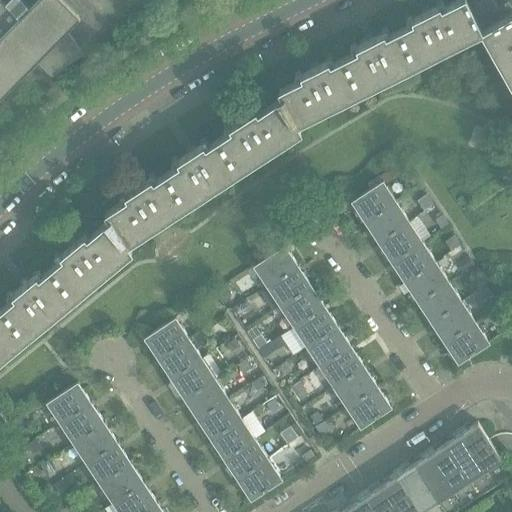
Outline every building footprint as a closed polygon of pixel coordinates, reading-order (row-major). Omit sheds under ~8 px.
[(0,0),(0,98),(36,62),(52,77),(83,54),(67,31),(80,17),(62,0),(36,0),(29,8),(21,0),(8,0),(5,4),(0,0)] [(417,64),(481,31),(481,30),(476,20),(468,3),(466,0),(458,0),(441,9),(439,5),(429,10),(411,19),(413,23),(400,29),(417,64)] [(492,0),(474,0),(468,3),(476,20),(497,8),(492,0)] [(481,30),(511,13),(511,10),(507,2),(497,8),(476,20),(481,30)] [(511,13),(481,30),(481,31),(511,85),(511,84),(511,13)] [(361,91),(417,64),(400,29),(386,36),(384,33),(356,47),(358,51),(344,57),(361,91)] [(297,123),(361,91),(344,57),(330,64),(328,60),(300,74),(302,78),(279,90),(281,95),(291,113),(297,123)] [(240,170),(301,131),(297,123),(291,113),(281,95),(276,99),(277,100),(257,113),(255,109),(229,127),(231,130),(219,138),(240,170)] [(187,204),(240,170),(219,138),(205,147),(203,143),(194,149),(177,160),(179,164),(167,172),(187,204)] [(127,243),(187,204),(167,172),(153,181),(151,177),(125,194),(127,198),(105,212),(108,217),(127,243)] [(365,222),(397,200),(383,180),(351,201),(365,222)] [(426,193),(416,200),(423,210),(433,203),(426,193)] [(377,241),(410,220),(397,200),(365,222),(377,241)] [(442,214),(434,219),(440,228),(448,224),(448,223),(442,214)] [(75,297),(132,250),(127,243),(108,217),(104,221),(105,223),(87,237),(84,234),(60,254),(63,257),(51,267),(75,297)] [(390,261),(423,240),(410,220),(377,241),(390,261)] [(460,244),(453,235),(444,241),(450,250),(460,244)] [(404,282),(436,260),(423,240),(390,261),(404,282)] [(267,286),(299,264),(285,244),(253,265),(267,286)] [(466,255),(456,262),(462,272),(473,264),(466,255)] [(417,302),(449,280),(436,260),(404,282),(417,302)] [(280,306),(312,285),(299,264),(267,286),(280,306)] [(27,337),(75,297),(51,267),(39,277),(36,274),(35,274),(12,294),(15,297),(2,307),(27,337)] [(485,283),(479,275),(471,281),(476,289),(485,283)] [(431,322),(463,300),(449,280),(417,302),(431,322)] [(225,284),(218,290),(223,297),(231,291),(225,284)] [(293,326),(325,305),(312,285),(280,306),(293,326)] [(217,305),(211,295),(202,301),(208,311),(217,305)] [(499,303),(493,295),(484,301),(489,309),(499,303)] [(252,309),(246,300),(237,306),(243,315),(252,309)] [(444,342),(476,320),(463,300),(431,322),(444,342)] [(306,346),(338,325),(325,305),(293,326),(306,346)] [(0,358),(27,337),(2,307),(0,309),(0,358)] [(157,358),(189,337),(176,316),(144,337),(157,358)] [(507,319),(501,322),(506,328),(511,325),(507,319)] [(457,362),(489,341),(476,320),(444,342),(457,362)] [(319,366),(352,345),(338,325),(306,346),(319,366)] [(170,378),(202,356),(189,337),(157,358),(170,378)] [(234,337),(226,343),(231,351),(239,345),(234,337)] [(264,357),(278,347),(272,339),(258,349),(264,357)] [(333,386),(365,365),(352,345),(319,366),(333,386)] [(216,377),(202,356),(170,378),(183,398),(216,377)] [(245,358),(237,364),(244,373),(252,367),(245,358)] [(291,370),(285,361),(276,367),(282,376),(291,370)] [(346,406),(378,385),(365,365),(333,386),(346,406)] [(262,374),(250,382),(256,390),(267,382),(262,374)] [(197,418),(229,396),(216,377),(183,398),(197,418)] [(59,422),(91,401),(78,381),(46,402),(59,422)] [(308,394),(299,381),(290,387),(299,401),(308,394)] [(359,427),(392,405),(378,385),(346,406),(359,427)] [(210,439),(242,417),(229,396),(197,418),(210,439)] [(273,398),(266,403),(272,411),(279,407),(273,398)] [(72,442),(105,420),(91,401),(59,422),(72,442)] [(323,419),(318,411),(309,416),(315,425),(323,419)] [(223,458),(255,437),(242,417),(210,439),(223,458)] [(29,429),(23,420),(14,426),(20,435),(29,429)] [(86,462),(118,441),(105,420),(72,442),(86,462)] [(330,430),(325,421),(316,426),(321,435),(330,430)] [(494,446),(489,438),(478,421),(461,432),(485,469),(469,480),(453,491),(437,501),(421,511),(420,511),(454,511),(511,474),(511,473),(502,458),(499,453),(494,446)] [(485,469),(461,432),(445,443),(469,480),(485,469)] [(236,478),(269,457),(255,437),(223,458),(236,478)] [(42,448),(35,438),(26,444),(33,454),(42,448)] [(99,482),(131,461),(118,441),(86,462),(99,482)] [(469,480),(445,443),(429,453),(453,491),(469,480)] [(310,449),(301,455),(306,462),(315,456),(310,449)] [(453,491),(429,453),(413,464),(437,501),(453,491)] [(250,499),(282,478),(269,457),(236,478),(250,499)] [(56,468),(49,459),(40,465),(47,475),(56,468)] [(112,503),(145,481),(131,461),(99,482),(112,503)] [(437,501),(413,464),(397,474),(421,511),(437,501)] [(420,511),(421,511),(397,474),(381,485),(398,511),(420,511)] [(68,487),(62,479),(53,485),(59,493),(68,487)] [(118,511),(141,511),(158,501),(145,481),(112,503),(118,511)] [(398,511),(381,485),(365,495),(375,511),(398,511)] [(375,511),(365,495),(348,506),(352,511),(375,511)] [(76,511),(82,509),(75,499),(66,504),(70,511),(76,511)] [(164,511),(158,501),(141,511),(164,511)]
